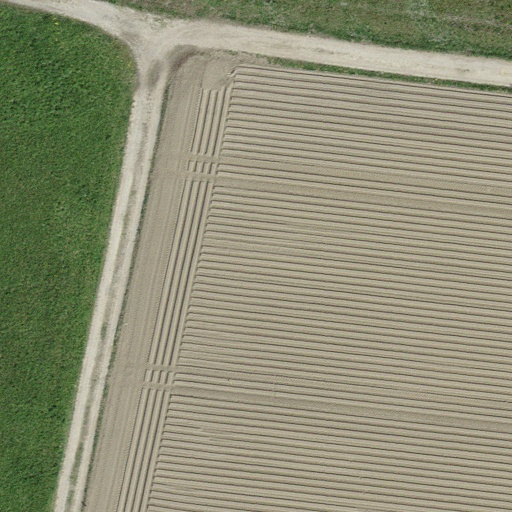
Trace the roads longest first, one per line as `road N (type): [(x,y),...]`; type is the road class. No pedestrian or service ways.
road 1 (track): [(165,35),(67,511)]
road 2 (track): [(511,76),(165,35)]
road 3 (track): [(10,0),(165,35)]
